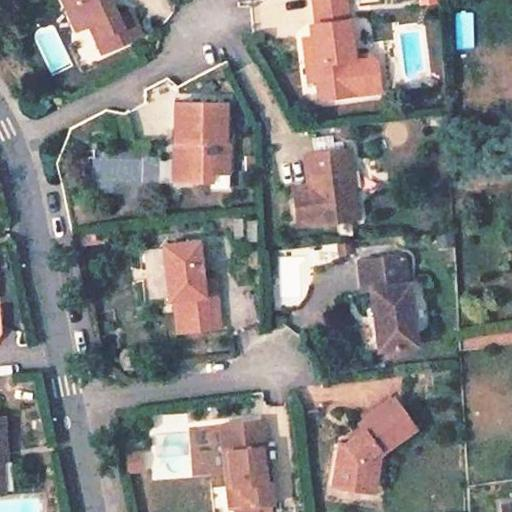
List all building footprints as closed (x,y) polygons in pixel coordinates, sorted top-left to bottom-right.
[(62,0),(74,26),(81,22),(71,0),(62,0)] [(115,11),(109,0),(71,0),(81,22),(87,20),(94,37),(104,33),(109,44),(130,36),(124,21),(132,18),(127,7),(115,11)] [(343,0),(311,0),(315,30),(310,38),(304,39),(307,61),(313,61),(319,98),(358,93),(356,80),(377,77),(375,60),(366,53),(351,55),(343,0)] [(124,21),(130,36),(138,32),(132,18),(124,21)] [(94,37),(99,49),(109,44),(104,33),(94,37)] [(316,79),(313,61),(307,61),(309,80),(316,79)] [(377,77),(356,80),(358,93),(379,90),(377,77)] [(179,138),(179,180),(207,180),(207,170),(224,170),(224,138),(222,137),(222,98),(173,98),(173,138),(179,138)] [(300,222),(359,213),(350,144),(314,149),(319,184),(309,185),(309,181),(294,183),(300,222)] [(319,184),(314,149),(305,150),(309,181),(309,185),(319,184)] [(224,170),(207,170),(207,180),(207,186),(223,187),(224,170)] [(162,245),(169,299),(175,298),(178,330),(220,324),(214,279),(203,280),(198,241),(162,245)] [(369,282),(376,343),(416,337),(409,278),(405,278),(403,251),(358,256),(361,283),(369,282)] [(362,432),(342,446),(339,446),(332,490),(365,495),(369,468),(376,469),(378,457),(415,430),(394,399),(357,426),(362,432)] [(224,448),(228,484),(225,484),(228,506),(270,502),(260,417),(218,422),(221,448),(224,448)] [(190,435),(193,475),(220,472),(217,433),(190,435)] [(123,471),(139,469),(137,447),(121,449),(123,471)] [(369,468),(365,495),(372,496),(376,469),(369,468)]
